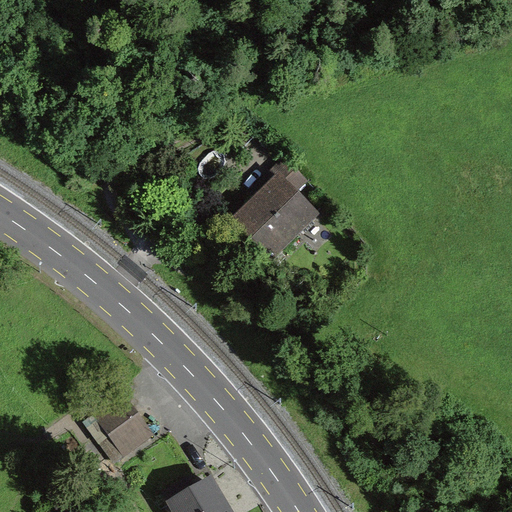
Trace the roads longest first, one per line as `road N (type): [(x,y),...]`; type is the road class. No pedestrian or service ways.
road 1 (secondary): [(300,511),(215,399),(155,336),(0,215)]
road 2 (track): [(110,296),(147,248),(115,185),(127,169),(222,127)]
